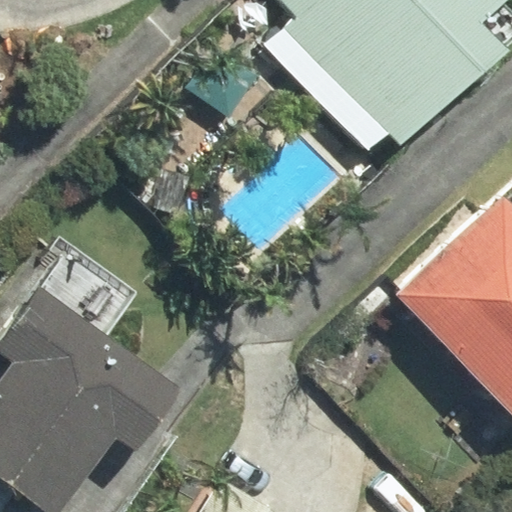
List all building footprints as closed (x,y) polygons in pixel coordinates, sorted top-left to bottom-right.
[(401,146),(507,50),(504,47),(511,39),(511,22),(501,11),(511,0),(284,0),(302,18),(270,47),(368,153),(389,133),(401,146)] [(511,207),(504,199),(404,295),(511,406),(511,207)] [(0,475),(17,488),(50,511),(58,511),(115,433),(137,449),(180,389),(106,336),(134,298),(69,252),(0,347),(0,349),(17,362),(0,385),(0,475)] [(0,509),(17,488),(0,475),(0,509)] [(271,511),(220,480),(199,511),(271,511)]
